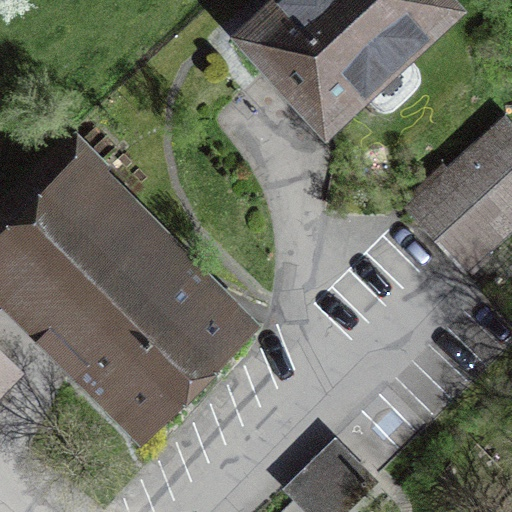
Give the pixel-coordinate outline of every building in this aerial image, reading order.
[(467,0),(284,0),(246,35),(294,88),(341,139),(480,13),(467,0)] [(511,254),(511,128),(427,206),(490,275),(511,254)] [(0,211),(0,296),(55,357),(154,454),(267,340),(68,141),(0,211)] [(0,412),(55,357),(0,296),(0,412)] [(335,447),(290,492),(309,511),(342,511),(371,483),(335,447)]
